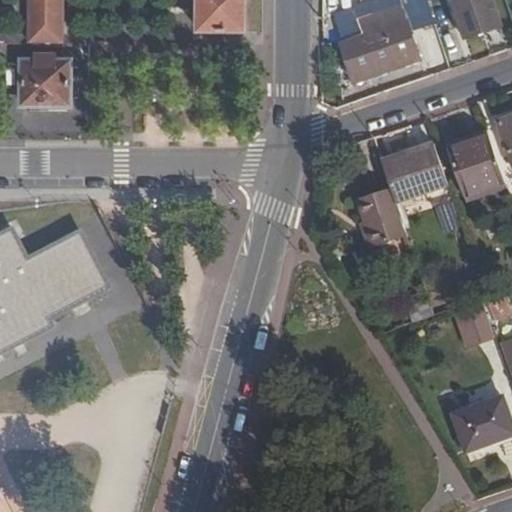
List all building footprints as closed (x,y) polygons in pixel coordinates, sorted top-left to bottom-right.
[(28,0),(27,44),(45,44),(60,44),(60,0),(28,0)] [(243,31),(243,0),(199,0),(199,31),(243,31)] [(500,26),(490,0),(462,0),(452,3),(464,38),(500,26)] [(341,45),(354,82),(419,60),(399,3),(358,17),(364,37),(341,45)] [(346,33),(360,29),(355,12),(341,15),(346,33)] [(25,104),(70,103),(70,62),(50,62),(50,57),(39,57),(39,63),(25,63),(25,104)] [(511,118),(497,123),(511,165),(511,118)] [(502,178),(489,139),(448,153),(461,192),(502,178)] [(432,147),(381,165),(391,192),(395,204),(446,186),(432,147)] [(395,204),(391,192),(358,203),(365,223),(373,247),(406,236),(395,204)] [(445,230),(462,227),(457,203),(440,207),(445,230)] [(373,247),(365,223),(358,226),(367,250),(373,247)] [(0,355),(52,329),(48,320),(110,289),(80,233),(28,261),(12,231),(0,237),(0,355)] [(511,317),(511,290),(488,299),(497,323),(511,317)] [(407,309),(413,325),(434,318),(429,301),(407,309)] [(468,349),(494,341),(481,302),(455,310),(468,349)] [(511,374),(511,337),(500,341),(511,374)] [(466,453),(511,437),(511,431),(501,399),(453,416),(466,453)]
